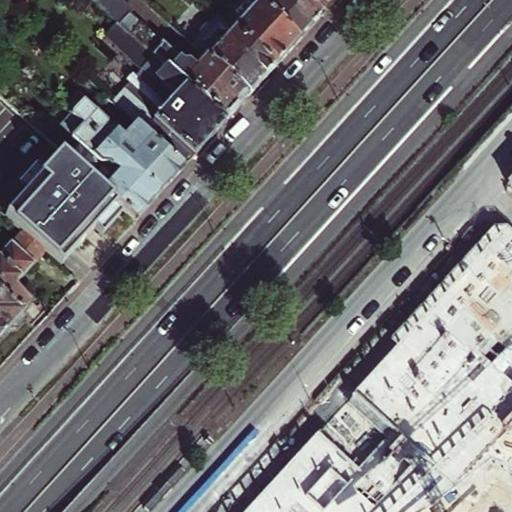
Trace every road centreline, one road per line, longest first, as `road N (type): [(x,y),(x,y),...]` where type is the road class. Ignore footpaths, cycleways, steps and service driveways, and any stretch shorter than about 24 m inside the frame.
road 1 (primary): [(43,511),(509,0)]
road 2 (primary): [(470,0),(6,511)]
road 3 (primary): [(442,0),(0,484)]
road 4 (primary): [(76,511),(511,32)]
road 5 (tertiary): [(380,0),(0,418)]
road 6 (tertiary): [(171,511),(511,143)]
